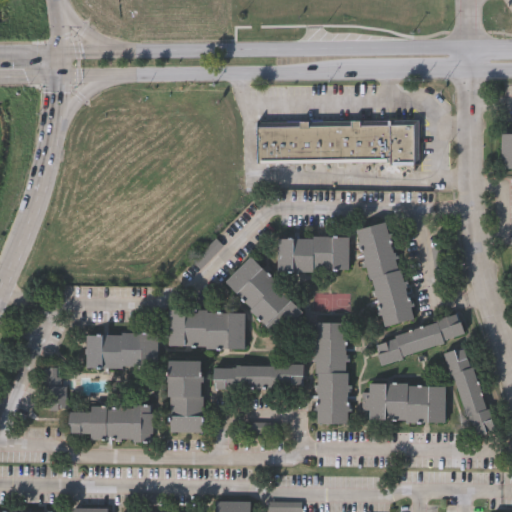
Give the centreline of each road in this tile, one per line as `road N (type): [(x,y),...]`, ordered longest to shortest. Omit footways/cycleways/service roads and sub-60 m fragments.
road 1 (secondary): [(134,77),(511,69)]
road 2 (residential): [(462,50),(461,127),(477,255),(511,376)]
road 3 (secondary): [(462,50),(144,55)]
